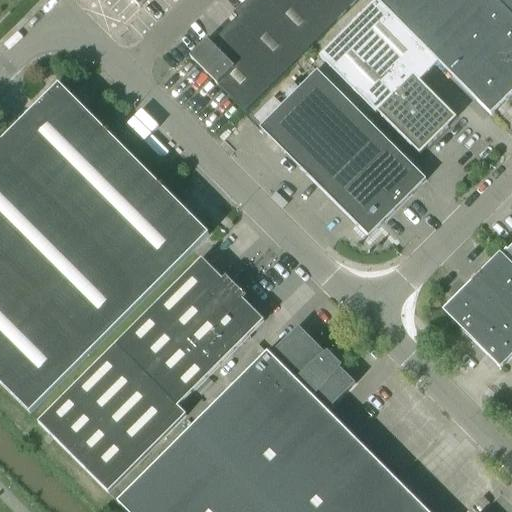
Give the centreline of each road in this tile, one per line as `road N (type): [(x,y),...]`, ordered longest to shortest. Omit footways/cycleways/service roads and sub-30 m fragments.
road 1 (unclassified): [(372,312),(126,71)]
road 2 (unclassified): [(511,455),(372,312)]
road 3 (unclassified): [(372,312),(511,175)]
road 4 (unclassified): [(126,71),(95,42),(58,29),(0,75)]
